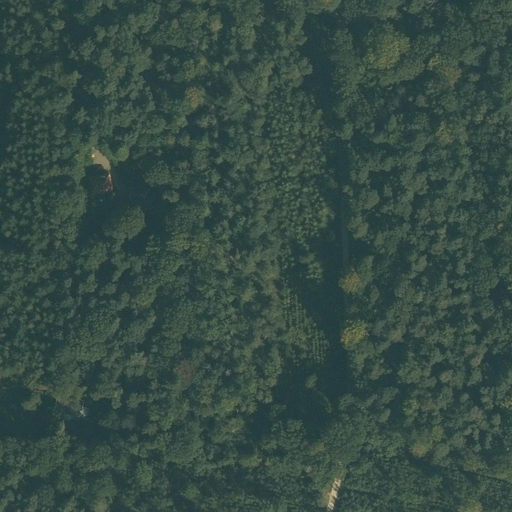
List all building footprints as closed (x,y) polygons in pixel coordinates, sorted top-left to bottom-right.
[(368,42),(375,43),(377,37),(373,36),(369,35),(368,42)] [(109,175),(89,178),(92,195),(112,192),(109,175)] [(144,187),(130,189),(132,203),(146,201),(144,187)] [(146,201),(132,203),(133,209),(134,209),(135,212),(148,210),(146,201)] [(84,402),(58,397),(55,413),(79,417),(80,411),(82,411),(84,402)]
